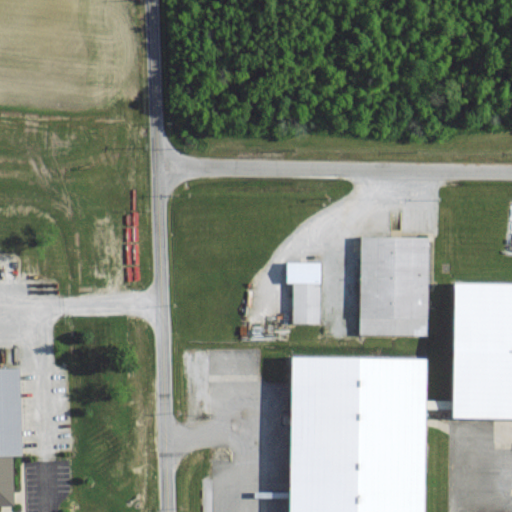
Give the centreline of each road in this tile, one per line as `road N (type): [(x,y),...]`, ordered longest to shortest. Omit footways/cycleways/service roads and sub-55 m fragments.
road 1 (residential): [(170,511),(154,0)]
road 2 (residential): [(162,166),(511,170)]
